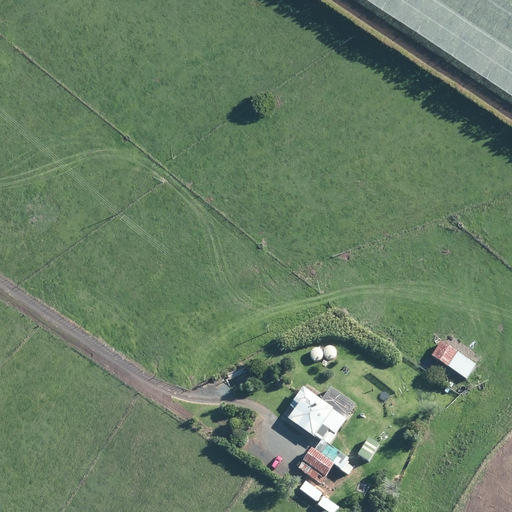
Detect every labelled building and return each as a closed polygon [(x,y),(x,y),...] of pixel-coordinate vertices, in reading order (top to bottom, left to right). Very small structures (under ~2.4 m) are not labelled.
[(476,366),(440,342),(431,357),(466,381),(476,366)] [(347,420),(304,390),(291,407),(296,411),(290,420),(328,447),(347,420)] [(397,411),(386,405),(379,418),(390,424),(397,411)] [(377,450),(367,442),(357,455),(368,463),(377,450)] [(335,464),(314,449),(299,470),(320,485),(335,464)]
